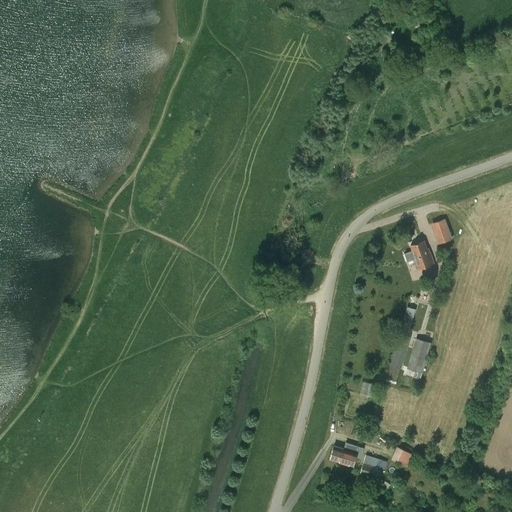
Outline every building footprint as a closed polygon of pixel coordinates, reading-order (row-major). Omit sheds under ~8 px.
[(438,243),(453,238),(445,217),(431,222),(438,243)] [(413,251),(405,253),(407,260),(413,258),(417,269),(433,263),(428,248),(426,249),(423,240),(410,244),(413,251)] [(399,331),(406,333),(408,334),(410,327),(416,308),(407,306),(399,331)] [(407,348),(410,336),(399,333),(395,345),(407,348)] [(415,338),(407,368),(411,369),(409,374),(419,377),(419,378),(422,378),(423,373),(422,372),(431,342),(415,338)] [(362,381),(361,393),(373,395),(375,383),(362,381)] [(333,446),(330,458),(352,465),(356,453),(358,446),(346,442),(343,449),(333,446)] [(396,446),(391,459),(407,467),(413,454),(396,446)] [(365,454),(360,473),(379,478),(382,468),(380,467),(383,460),(365,454)]
